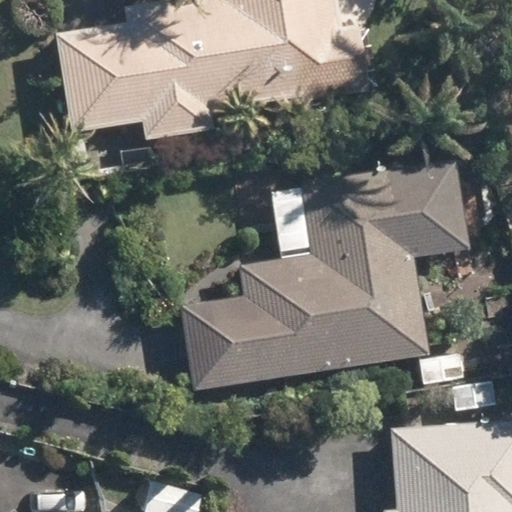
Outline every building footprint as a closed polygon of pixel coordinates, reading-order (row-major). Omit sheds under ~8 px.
[(172,0),(122,6),(124,22),(52,33),(66,134),(140,123),(143,136),(211,127),(209,109),(298,98),(299,102),(368,93),(358,22),(341,25),(338,0),(172,0)] [(83,138),(61,141),(66,172),(87,169),(83,138)] [(179,310),(192,392),(423,357),(408,258),(463,249),(450,163),(298,187),(309,258),(280,262),(234,268),(240,301),(179,310)] [(456,355),(418,362),(421,384),(459,379),(456,355)] [(491,382),(451,387),(454,411),(493,406),(491,382)] [(511,511),(511,420),(392,429),(397,511),(511,511)] [(194,511),(198,497),(146,484),(138,511),(194,511)]
